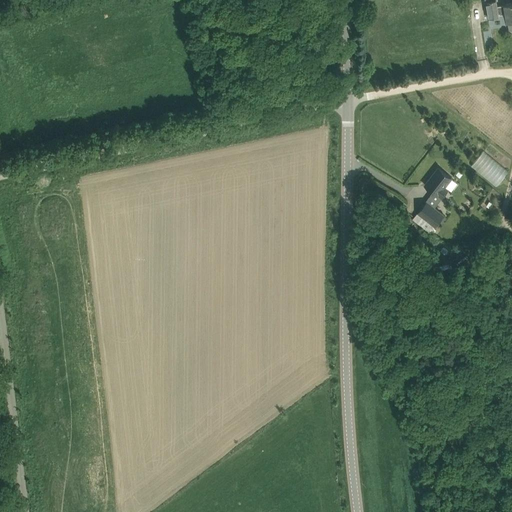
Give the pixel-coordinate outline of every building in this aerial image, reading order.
[(511,29),(511,3),(497,6),(496,0),(485,2),(488,18),(499,17),(499,14),(506,13),(508,21),(509,30),(511,29)] [(471,164),(495,186),(508,171),(484,150),(471,164)] [(439,167),(425,185),(438,195),(438,194),(442,197),(448,189),(445,187),(452,178),(439,167)] [(447,219),(444,216),(433,208),(425,202),(417,212),(436,227),(438,223),(442,226),(447,219)] [(490,232),(482,238),(488,244),(495,238),(490,232)]
